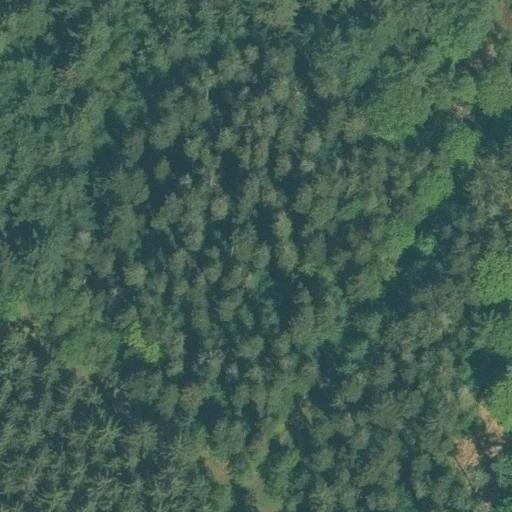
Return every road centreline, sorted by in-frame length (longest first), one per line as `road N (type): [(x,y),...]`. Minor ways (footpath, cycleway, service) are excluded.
road 1 (track): [(257,511),(511,118)]
road 2 (track): [(248,511),(0,339)]
